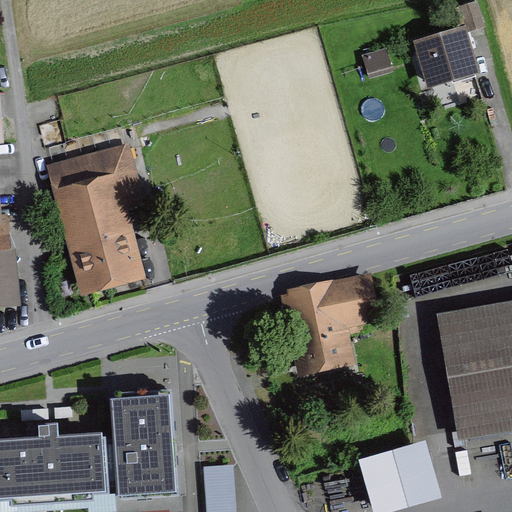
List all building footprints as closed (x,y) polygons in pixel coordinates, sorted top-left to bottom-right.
[(474,13),(462,17),(467,32),(479,27),(474,13)] [(464,36),(418,48),(430,92),(476,79),(464,36)] [(384,58),(367,64),(373,81),(390,75),(384,58)] [(128,151),(49,171),(81,299),(142,284),(125,215),(142,210),(128,151)] [(4,220),(0,219),(0,301),(11,300),(4,220)] [(347,335),(377,329),(367,281),(276,300),(294,381),(354,369),(347,335)] [(457,454),(511,444),(511,319),(438,331),(457,454)] [(112,399),(119,499),(178,495),(170,395),(112,399)] [(47,409),(22,411),(22,421),(47,419),(47,409)] [(0,445),(0,505),(106,499),(102,437),(60,440),(59,421),(37,422),(38,443),(0,445)] [(362,461),(375,511),(406,511),(446,502),(431,443),(362,461)] [(236,511),(234,470),(204,472),(205,511),(236,511)]
